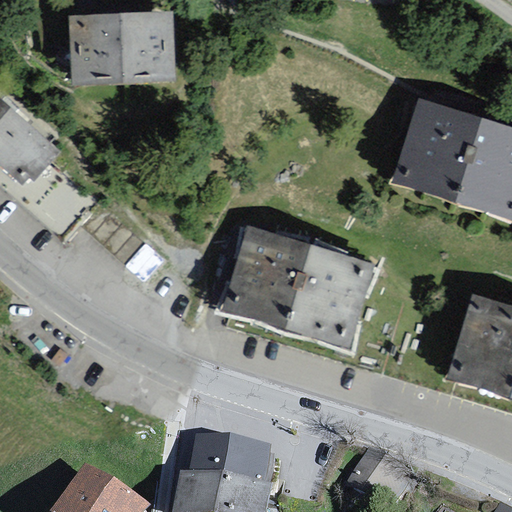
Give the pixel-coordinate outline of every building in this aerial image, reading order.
[(171,10),(70,17),(74,82),(175,75),(171,10)] [(66,153),(0,97),(0,153),(38,186),(66,153)] [(511,128),(429,107),(409,185),(511,212),(511,128)] [(362,351),(387,266),(258,228),(233,313),(362,351)] [(511,396),(511,304),(483,296),(457,380),(511,396)] [(288,453),(211,443),(205,485),(283,494),(288,453)] [(382,506),(403,464),(373,448),(351,491),(382,506)] [(160,511),(163,508),(101,474),(80,511),(160,511)] [(198,511),(293,511),(296,495),(283,494),(205,485),(202,484),(198,511)]
